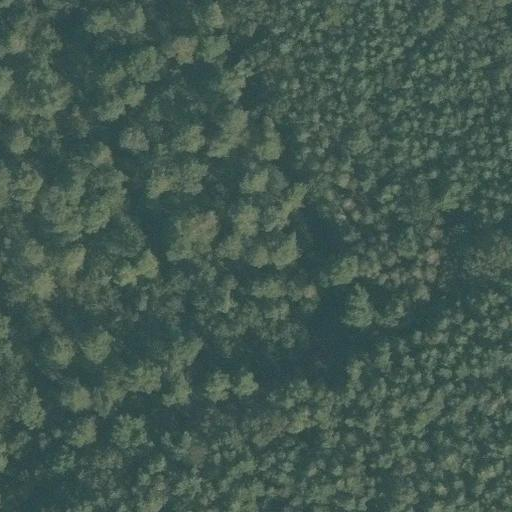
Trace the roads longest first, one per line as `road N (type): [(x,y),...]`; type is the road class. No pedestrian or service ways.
road 1 (track): [(13,511),(511,264)]
road 2 (track): [(198,0),(369,335)]
